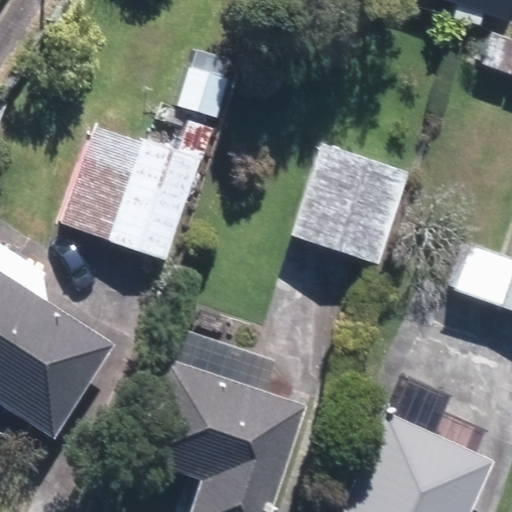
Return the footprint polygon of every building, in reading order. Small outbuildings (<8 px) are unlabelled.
[(157,256),(190,151),(93,121),(60,225),(157,256)] [(371,259),(400,167),(312,140),(284,231),(371,259)] [(511,302),(511,239),(493,296),(511,302)] [(0,271),(0,403),(44,432),(104,338),(0,271)] [(176,511),(256,511),(296,401),(158,352),(122,452),(189,475),(176,511)] [(456,511),(483,453),(375,405),(326,511),(456,511)]
